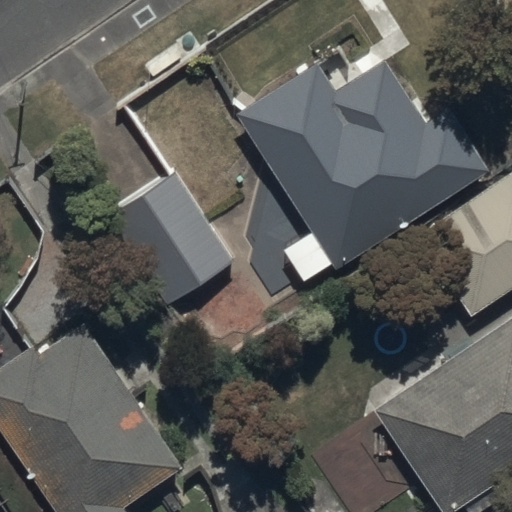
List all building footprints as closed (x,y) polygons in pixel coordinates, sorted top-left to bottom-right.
[(239,100),(241,104),(312,219),(283,237),(308,277),(491,164),(449,96),(426,111),(387,48),(337,78),(320,50),(239,100)] [(511,282),(511,162),(421,223),(476,306),(511,282)] [(236,251),(176,163),(117,203),(177,291),(236,251)] [(511,307),(376,396),(448,506),(511,463),(511,307)] [(0,338),(0,418),(64,511),(138,511),(127,496),(184,457),(83,312),(44,339),(30,318),(0,338)]
